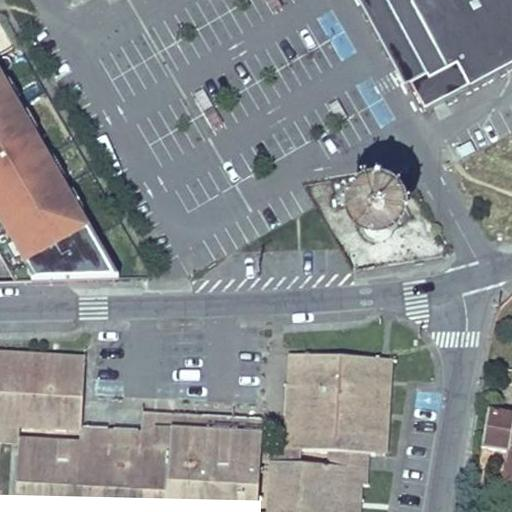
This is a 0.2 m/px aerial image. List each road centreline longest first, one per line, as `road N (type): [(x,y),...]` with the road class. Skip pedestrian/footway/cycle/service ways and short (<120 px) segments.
road 1 (residential): [(0,310),(457,297)]
road 2 (residential): [(437,511),(457,297)]
